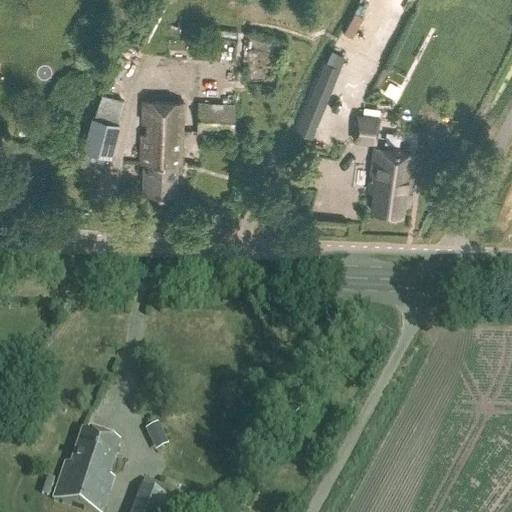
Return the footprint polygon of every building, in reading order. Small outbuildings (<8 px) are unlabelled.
[(313,139),(341,70),(323,62),(294,131),(313,139)] [(181,163),(184,101),(143,100),(143,120),(146,120),(145,132),(142,132),(141,162),(143,162),(142,192),(176,193),(177,163),(181,163)] [(233,135),(235,105),(198,104),(197,133),(233,135)] [(375,144),(380,116),(357,113),(353,141),(375,144)] [(111,157),(120,123),(92,115),(83,149),(111,157)] [(408,205),(416,152),(374,146),(368,190),(374,191),(371,210),(402,215),(403,204),(408,205)] [(158,425),(147,431),(152,440),(163,435),(158,425)] [(108,477),(119,443),(82,431),(71,465),(66,463),(54,500),(89,511),(102,511),(114,479),(108,477)] [(162,511),(171,511),(179,492),(145,479),(131,511),(162,511)]
